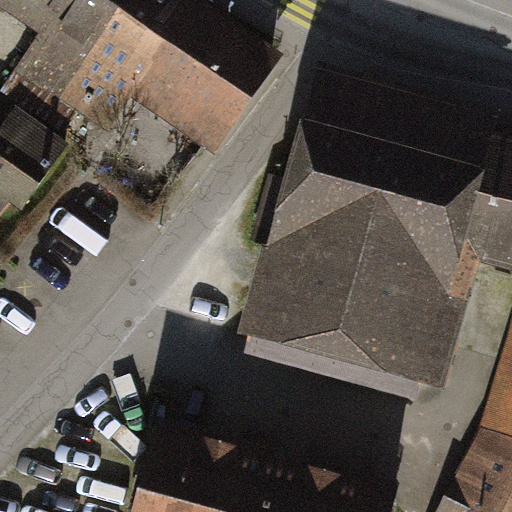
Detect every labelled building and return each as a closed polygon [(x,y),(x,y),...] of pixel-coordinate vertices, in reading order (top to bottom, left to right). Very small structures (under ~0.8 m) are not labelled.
[(12,78),(59,109),(131,0),(0,0),(0,11),(39,37),(12,78)] [(133,97),(213,151),(274,61),(183,0),(131,0),(59,109),(106,138),(133,97)] [(498,123),(336,79),(264,346),(442,393),(477,260),(511,268),(511,156),(490,151),(498,123)] [(0,126),(0,221),(21,195),(28,201),(80,138),(27,94),(0,126)] [(511,312),(478,427),(511,436),(511,312)] [(511,511),(511,436),(478,427),(437,504),(452,511),(511,511)] [(152,430),(130,511),(389,511),(394,493),(152,430)]
